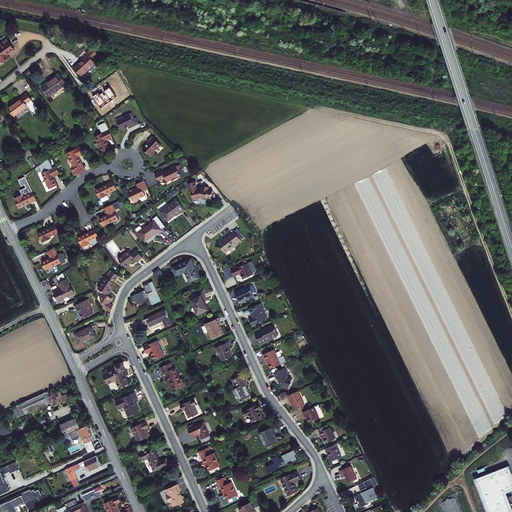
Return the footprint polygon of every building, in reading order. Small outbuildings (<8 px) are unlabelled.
[(15,49),(7,38),(0,43),(0,44),(1,46),(0,46),(0,60),(1,60),(3,63),(10,58),(7,55),(11,52),(15,49)] [(97,53),(92,48),(86,53),(88,55),(83,59),(73,68),(81,76),(95,63),(91,58),(97,53)] [(67,84),(60,73),(51,80),(41,86),(49,97),(67,84)] [(38,109),(27,93),(21,97),(22,99),(18,101),(8,108),(14,116),(28,106),(32,113),(38,109)] [(132,113),(130,114),(135,125),(139,124),(136,118),(134,119),(132,113)] [(130,114),(116,121),(121,130),(126,128),(127,127),(128,127),(129,128),(135,125),(130,114)] [(112,137),(106,123),(99,127),(102,134),(95,137),(102,152),(110,149),(109,145),(106,140),(112,137)] [(148,142),(142,148),(147,152),(151,157),(155,153),(154,152),(161,145),(152,135),(146,140),(148,142)] [(80,173),(86,171),(81,161),(79,156),(85,153),(81,146),(67,153),(75,169),(72,170),(75,176),(76,175),(77,175),(80,174),(80,173)] [(59,174),(56,167),(53,168),(48,159),(38,166),(50,189),(57,185),(55,180),(53,177),(59,174)] [(178,170),(181,169),(179,165),(176,166),(175,165),(170,167),(170,168),(166,170),(162,172),(161,169),(154,173),(158,182),(165,179),(167,182),(171,180),(172,181),(177,178),(176,177),(180,175),(181,177),(185,176),(182,169),(178,171),(178,170)] [(37,199),(26,177),(19,180),(22,187),(24,186),(25,188),(20,191),(22,195),(14,198),(19,208),(29,203),(37,199)] [(147,187),(143,179),(135,182),(137,186),(135,187),(133,188),(132,187),(127,189),(125,185),(120,187),(124,195),(129,193),(132,201),(138,198),(137,196),(144,193),(142,189),(147,187)] [(117,189),(113,181),(99,188),(95,189),(100,199),(108,195),(107,194),(117,189)] [(202,189),(201,188),(199,188),(196,189),(195,182),(187,184),(188,186),(190,192),(191,192),(193,200),(201,198),(203,199),(205,200),(205,197),(210,199),(212,191),(208,190),(208,187),(203,186),(202,189)] [(177,200),(161,212),(167,221),(175,215),(180,212),(181,213),(185,211),(177,200)] [(118,201),(105,208),(108,214),(103,217),(99,218),(103,226),(119,219),(114,210),(121,207),(118,201)] [(158,217),(138,233),(145,241),(154,234),(157,232),(158,233),(162,231),(161,229),(165,226),(158,217)] [(59,232),(55,224),(46,229),(38,233),(42,242),(50,238),(50,237),(59,232)] [(101,241),(95,229),(89,232),(77,237),(82,247),(89,243),(94,246),(99,242),(101,241)] [(231,235),(226,238),(223,240),(222,239),(216,243),(224,253),(233,246),(234,248),(238,245),(238,244),(241,242),(240,241),(244,238),(241,234),(237,236),(236,234),(232,236),(231,235)] [(54,248),(47,251),(50,257),(41,262),(43,265),(45,269),(61,262),(62,263),(65,262),(64,259),(66,258),(64,254),(62,256),(61,254),(58,255),(54,248)] [(129,250),(118,258),(125,267),(133,261),(135,259),(137,261),(142,257),(137,250),(132,253),(129,250)] [(190,259),(172,267),(176,275),(184,271),(189,282),(199,278),(196,270),(190,259)] [(237,267),(230,270),(229,267),(223,270),(226,279),(233,276),(233,277),(237,275),(240,274),(242,279),(252,275),(247,263),(237,268),(237,267)] [(118,275),(111,271),(106,277),(105,277),(98,288),(104,292),(100,298),(104,308),(111,312),(113,305),(109,302),(112,298),(108,295),(114,285),(115,283),(114,282),(118,275)] [(63,273),(57,277),(60,282),(66,280),(63,273)] [(59,289),(54,292),(59,302),(64,299),(63,298),(74,293),(71,285),(70,286),(66,279),(66,280),(60,282),(59,283),(60,286),(62,290),(60,290),(59,289)] [(142,291),(131,296),(133,300),(134,300),(137,304),(146,300),(145,297),(148,296),(152,305),(161,300),(152,281),(143,285),(145,289),(146,292),(143,293),(142,291)] [(249,286),(234,292),(237,298),(239,303),(244,301),(245,299),(252,296),(253,294),(249,286)] [(204,294),(202,290),(194,293),(196,298),(191,300),(198,315),(208,310),(205,303),(204,302),(207,301),(204,294)] [(88,299),(74,306),(76,309),(78,308),(80,312),(82,318),(93,313),(89,305),(91,305),(88,299)] [(249,320),(252,326),(255,324),(256,323),(258,324),(262,322),(262,320),(267,319),(264,313),(263,312),(264,310),(261,303),(249,308),(252,315),(253,315),(253,316),(252,317),(252,318),(250,319),(249,320)] [(165,310),(146,319),(148,323),(149,326),(163,320),(166,326),(172,324),(165,310)] [(219,318),(206,324),(212,338),(223,332),(221,327),(219,323),(221,322),(219,318)] [(96,324),(75,334),(79,343),(78,343),(80,348),(86,346),(83,341),(90,338),(95,336),(93,331),(98,328),(96,324)] [(262,332),(255,335),(257,340),(259,343),(266,340),(278,335),(273,325),(261,330),(262,332)] [(157,340),(143,346),(146,353),(150,351),(152,354),(154,359),(164,355),(157,340)] [(230,346),(228,342),(216,347),(222,361),(232,356),(229,351),(228,347),(230,346)] [(278,358),(274,349),(267,352),(262,354),(266,361),(267,361),(268,364),(270,369),(286,362),(283,355),(278,358)] [(107,372),(104,374),(108,383),(116,379),(119,387),(128,383),(125,375),(123,370),(126,369),(123,362),(116,365),(117,368),(107,372)] [(171,384),(173,389),(183,384),(181,379),(180,379),(174,368),(173,368),(170,369),(168,364),(160,367),(163,374),(165,372),(167,376),(168,379),(166,381),(168,385),(169,385),(171,384)] [(278,381),(280,385),(280,386),(287,389),(291,378),(288,377),(287,375),(287,374),(286,371),(285,370),(284,368),(283,369),(279,370),(273,373),(276,379),(278,379),(278,381)] [(245,378),(243,374),(232,379),(234,383),(245,378)] [(234,389),(239,400),(250,395),(247,387),(245,384),(247,384),(245,378),(234,383),(236,388),(234,389)] [(49,395),(46,391),(12,407),(16,416),(24,412),(25,414),(39,407),(52,401),(54,405),(60,402),(68,399),(65,393),(61,395),(59,392),(57,393),(56,392),(49,395)] [(291,402),(292,405),(294,410),(303,406),(297,391),(287,396),(290,403),(291,402)] [(134,392),(115,401),(119,409),(124,407),(128,417),(140,412),(136,404),(135,401),(138,399),(134,392)] [(194,399),(180,405),(183,410),(185,409),(187,412),(189,417),(198,413),(194,405),(196,404),(194,399)] [(256,404),(246,409),(246,410),(242,411),(244,416),(249,414),(252,422),(262,417),(260,412),(259,409),(261,408),(259,404),(257,405),(256,404)] [(313,407),(301,412),(304,417),(305,417),(306,419),(308,423),(318,418),(313,407)] [(61,424),(65,434),(81,427),(76,417),(61,424)] [(146,421),(130,428),(132,432),(133,432),(137,441),(148,436),(147,432),(145,429),(149,428),(146,421)] [(203,421),(188,428),(192,436),(198,433),(199,433),(200,434),(202,438),(209,435),(203,421)] [(91,432),(87,424),(81,427),(65,434),(48,442),(49,445),(66,437),(71,435),(73,438),(80,435),(88,453),(95,449),(91,441),(94,440),(91,432)] [(277,424),(258,433),(265,447),(278,441),(276,436),(275,436),(274,435),(274,433),(280,431),(277,424)] [(317,429),(318,432),(321,437),(322,437),(323,439),(325,443),(334,439),(329,427),(326,429),(324,425),(317,429)] [(37,433),(26,438),(28,442),(39,437),(37,433)] [(47,443),(43,446),(46,453),(51,451),(47,443)] [(334,444),(325,448),(327,452),(328,452),(329,455),(332,460),(341,456),(337,447),(335,448),(334,444)] [(153,471),(168,464),(166,458),(158,462),(155,454),(151,447),(136,454),(140,461),(147,458),(153,471)] [(203,458),(207,465),(209,470),(220,465),(214,452),(210,454),(208,450),(210,449),(209,447),(199,451),(202,458),(203,458)] [(274,462),(266,466),(268,472),(277,468),(277,467),(281,465),(282,466),(287,464),(286,464),(296,459),(294,454),(296,453),(294,450),(282,455),(283,456),(280,457),(279,458),(277,456),(272,458),(274,462)] [(98,461),(95,455),(65,469),(70,479),(76,477),(73,470),(86,464),(88,471),(100,465),(98,461)] [(15,461),(6,465),(9,471),(9,472),(18,468),(15,461)] [(511,470),(510,465),(475,479),(487,511),(511,511),(511,504),(511,503),(508,494),(511,491),(511,470)] [(350,466),(339,471),(342,477),(345,475),(346,477),(346,478),(345,478),(348,482),(356,479),(350,466)] [(288,495),(297,490),(295,485),(293,481),(300,478),(297,472),(290,475),(290,473),(280,478),(288,495)] [(225,476),(216,480),(219,487),(221,486),(223,490),(225,494),(219,496),(223,505),(229,503),(227,499),(237,495),(231,481),(230,482),(229,480),(227,481),(225,476)] [(76,477),(70,479),(74,487),(79,484),(76,477)] [(379,488),(374,477),(363,482),(365,488),(363,489),(364,491),(360,493),(361,494),(354,497),(359,508),(368,504),(367,502),(377,497),(374,490),(379,488)] [(0,493),(8,490),(5,484),(5,482),(0,484),(0,493)] [(365,488),(363,482),(357,485),(360,493),(364,491),(363,489),(365,488)] [(178,483),(167,488),(166,490),(168,494),(167,495),(170,502),(171,501),(174,506),(179,503),(179,504),(184,502),(183,499),(184,496),(181,495),(180,493),(179,491),(181,490),(178,483)] [(83,495),(85,501),(103,493),(102,490),(101,489),(99,486),(93,488),(94,490),(83,495)] [(0,511),(7,509),(8,511),(11,511),(16,510),(14,504),(23,501),(23,502),(29,499),(36,496),(34,491),(33,489),(30,491),(29,489),(6,499),(7,501),(0,504),(0,511)] [(118,496),(104,502),(108,511),(114,511),(119,510),(117,506),(115,503),(120,500),(118,496)] [(79,511),(80,511),(79,511),(87,511),(83,502),(60,511),(79,511)] [(254,511),(250,502),(239,507),(241,511),(254,511)]
